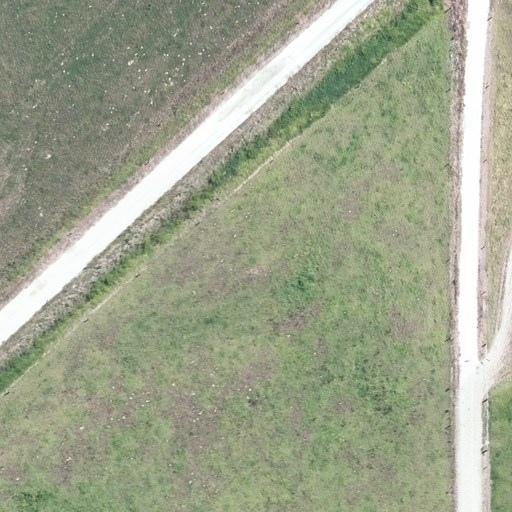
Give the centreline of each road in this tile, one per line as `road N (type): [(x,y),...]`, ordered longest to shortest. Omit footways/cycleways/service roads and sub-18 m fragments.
road 1 (track): [(473,511),(475,0)]
road 2 (track): [(363,0),(0,336)]
